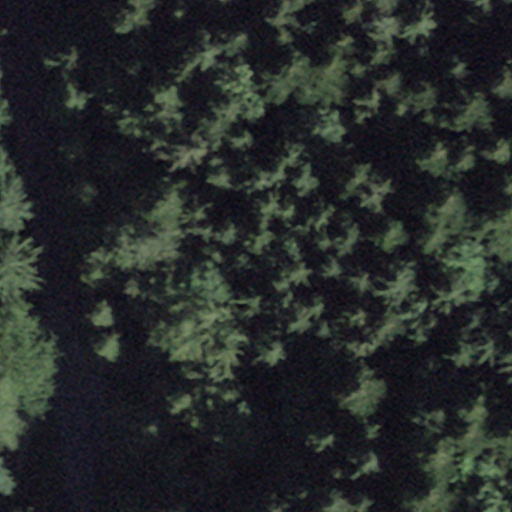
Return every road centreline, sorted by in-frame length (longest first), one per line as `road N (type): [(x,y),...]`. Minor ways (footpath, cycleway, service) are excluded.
road 1 (unclassified): [(3,0),(60,312),(68,511)]
road 2 (track): [(0,493),(32,345),(56,289)]
